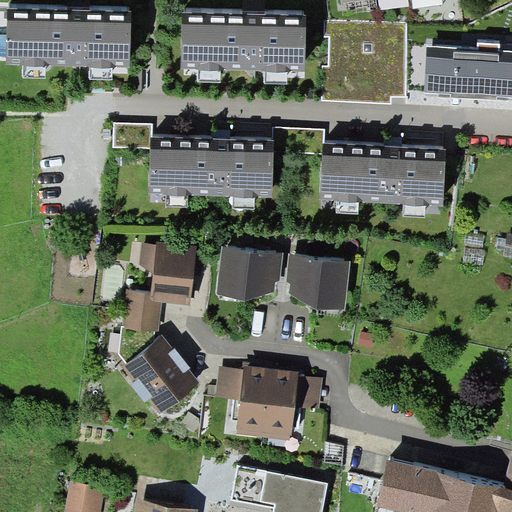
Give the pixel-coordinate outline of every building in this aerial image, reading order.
[(132,11),(8,9),(7,35),(7,56),(6,64),(23,64),(46,65),(90,65),(113,66),(131,66),(132,11)] [(306,13),(182,11),(181,69),(198,69),(221,70),(265,70),(287,70),(305,71),(306,13)] [(409,23),(325,21),(324,36),(330,36),(329,65),(323,65),(322,101),(392,103),(392,96),(406,97),(409,23)] [(477,48),(427,45),(424,92),(451,94),(451,98),(496,101),(497,96),(511,96),(511,50),(500,50),(500,44),(477,42),(477,48)] [(46,80),(46,65),(23,64),(22,79),(46,80)] [(113,66),(90,65),(90,78),(113,79),(113,66)] [(221,70),(198,69),(198,82),(221,83),(221,70)] [(287,70),(265,70),(265,84),(287,84),(287,70)] [(151,137),(152,137),(153,123),(114,122),(113,147),(151,147),(151,137)] [(273,127),(272,141),(275,141),(274,154),(322,155),(323,143),(325,143),(325,129),(273,127)] [(151,147),(149,194),(166,194),(188,196),(235,197),(254,197),(273,198),(274,154),(275,141),(272,141),(152,137),(151,137),(151,147)] [(322,155),(320,200),(336,200),(359,202),(405,204),(426,205),(444,206),(447,150),(325,143),(323,143),(322,155)] [(188,207),(188,196),(166,194),(165,205),(188,207)] [(254,210),(254,197),(235,197),(234,209),(254,210)] [(358,214),(359,202),(336,200),(335,213),(358,214)] [(425,217),(426,205),(405,204),(404,217),(425,217)] [(485,234),(466,232),(464,246),(483,248),(485,234)] [(197,246),(157,240),(156,245),(142,243),(139,264),(153,274),(151,293),(150,300),(162,301),(190,305),(197,246)] [(284,253),(223,247),(217,295),(246,300),(276,291),(277,282),(281,280),(284,253)] [(485,251),(465,248),(463,262),(483,265),(485,251)] [(351,261),(290,254),(287,281),(290,284),(289,294),(316,309),(346,309),(351,261)] [(151,293),(127,290),(122,327),(154,331),(158,331),(162,301),(150,300),(151,293)] [(127,363),(123,366),(135,381),(131,384),(146,402),(150,399),(161,413),(200,382),(163,334),(154,341),(154,331),(122,327),(118,353),(127,363)] [(237,433),(263,437),(272,364),(244,361),(243,369),(240,399),(236,428),(238,428),(237,433)] [(300,368),(272,364),(263,437),(289,440),(290,434),(292,434),(295,406),(299,375),(300,368)] [(240,399),(243,369),(219,366),(215,397),(240,399)] [(299,375),(295,406),(319,408),(322,378),(299,375)] [(511,511),(511,489),(504,487),(388,459),(377,506),(403,511),(511,511)] [(321,511),(327,483),(238,466),(231,499),(273,508),(272,511),(321,511)] [(72,482),(66,511),(100,511),(105,488),(72,482)] [(197,511),(198,510),(137,499),(134,511),(197,511)]
